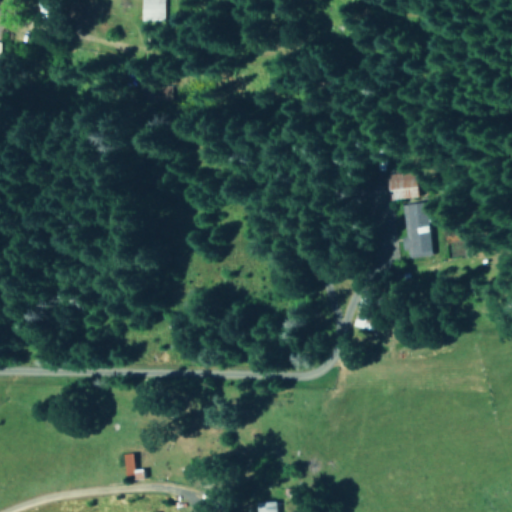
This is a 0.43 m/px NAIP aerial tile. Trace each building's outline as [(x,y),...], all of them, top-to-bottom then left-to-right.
[(42,0),(43,8),(63,8),(63,0),(42,0)] [(164,0),(142,0),(142,20),(165,20),(164,0)] [(388,189),(414,186),(413,172),(387,175),(388,189)] [(414,195),(413,187),(390,190),(391,198),(414,195)] [(398,205),(407,258),(432,254),(427,221),(432,220),(430,207),(425,208),(423,201),(398,205)] [(356,326),(376,329),(381,293),(361,290),(356,326)] [(125,454),(128,478),(147,475),(146,468),(138,470),(135,452),(125,454)]
